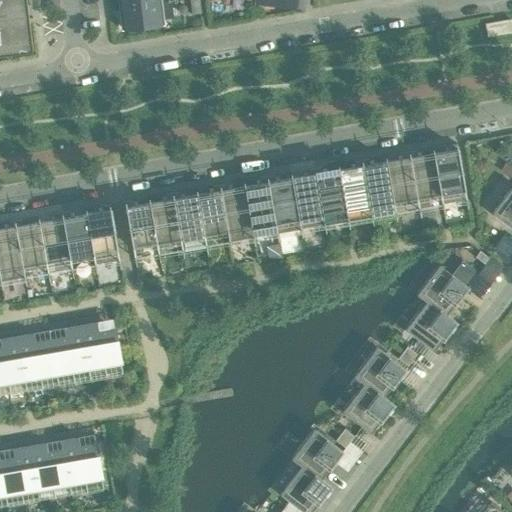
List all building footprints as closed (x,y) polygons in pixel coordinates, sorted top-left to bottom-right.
[(0,0),(0,54),(32,50),(28,19),(25,0),(0,0)] [(200,13),(198,0),(189,0),(191,14),(200,13)] [(162,24),(159,1),(120,6),(122,29),(162,24)] [(510,31),(509,20),(498,22),(500,33),(510,31)] [(466,199),(457,144),(448,145),(449,150),(433,153),(442,204),(466,199)] [(442,204),(433,153),(416,156),(416,151),(408,152),(416,199),(439,195),(440,204),(442,204)] [(416,199),(408,152),(401,153),(402,159),(386,161),(394,212),(395,212),(394,203),(416,199)] [(394,212),(386,161),(369,164),(368,159),(361,160),(371,216),(394,212)] [(371,216),(361,160),(354,162),(355,167),(338,170),(347,220),(371,216)] [(347,220),(338,170),(322,172),(321,167),(314,169),(323,224),(347,220)] [(323,224),(314,169),(306,170),(307,175),(291,178),(300,228),(323,224)] [(300,228),(291,178),(275,181),(274,176),(266,177),(276,232),(300,228)] [(276,232),(266,177),(259,178),(260,183),(244,186),(252,237),(276,232)] [(252,237),(244,186),(227,189),(226,184),(219,185),(229,241),(252,237)] [(229,241),(219,185),(212,186),(213,191),(196,194),(204,236),(226,232),(228,241),(229,241)] [(511,186),(491,213),(511,229),(511,186)] [(204,236),(196,194),(180,197),(179,192),(172,193),(180,240),(204,236)] [(180,240),(172,193),(165,195),(165,200),(149,202),(156,244),(180,240)] [(156,244),(149,202),(133,205),(132,200),(123,202),(132,248),(156,244)] [(119,260),(110,204),(101,206),(102,211),(86,214),(95,264),(119,260)] [(95,264),(86,214),(70,216),(69,211),(61,213),(69,259),(92,255),(94,264),(95,264)] [(69,259),(61,213),(54,214),(55,219),(38,222),(46,263),(69,259)] [(46,263),(38,222),(22,225),(21,220),(14,221),(24,276),(25,276),(23,267),(46,263)] [(0,280),(24,276),(14,221),(7,222),(8,227),(0,228),(0,280)] [(489,258),(479,251),(475,257),(484,264),(489,258)] [(446,315),(467,287),(438,265),(416,295),(425,302),(426,301),(445,316),(446,315)] [(455,322),(446,315),(445,316),(426,301),(425,302),(404,330),(433,352),(455,322)] [(122,371),(115,329),(98,332),(96,322),(80,325),(89,377),(122,371)] [(89,377),(80,325),(64,328),(66,338),(50,341),(57,382),(89,377)] [(57,382),(50,341),(34,344),(32,334),(16,336),(25,388),(57,382)] [(25,388),(16,336),(0,339),(2,349),(0,349),(0,382),(23,379),(24,388),(25,388)] [(383,397),(404,369),(376,347),(353,377),(363,384),(364,383),(383,398),(383,397)] [(416,354),(407,347),(402,353),(412,360),(416,354)] [(412,360),(402,353),(397,359),(407,366),(412,360)] [(393,404),(383,397),(383,398),(364,383),(363,384),(342,412),(370,434),(393,404)] [(321,479),(342,451),(313,429),(291,459),(300,466),(301,465),(320,480),(321,479)] [(349,442),(354,436),(344,429),(339,435),(349,442)] [(349,442),(339,435),(335,441),(344,448),(349,442)] [(103,486),(96,445),(79,448),(77,438),(61,440),(70,492),(103,486)] [(70,492),(61,440),(62,449),(47,452),(45,443),(29,446),(38,497),(39,497),(38,488),(68,483),(69,492),(70,492)] [(38,497),(29,446),(13,449),(15,459),(0,461),(0,466),(7,503),(38,497)] [(302,511),(310,511),(330,486),(321,479),(320,480),(301,465),(300,466),(279,494),(302,511)] [(503,511),(490,501),(480,511),(503,511)]
